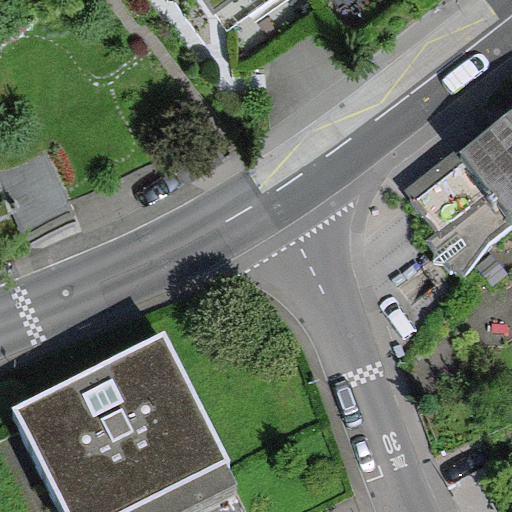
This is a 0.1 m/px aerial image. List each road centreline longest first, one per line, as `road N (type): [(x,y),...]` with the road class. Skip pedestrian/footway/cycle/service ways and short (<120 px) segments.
road 1 (residential): [(270,195),(327,295),(409,511)]
road 2 (residential): [(270,195),(86,293),(0,326)]
road 3 (residential): [(511,21),(270,195)]
